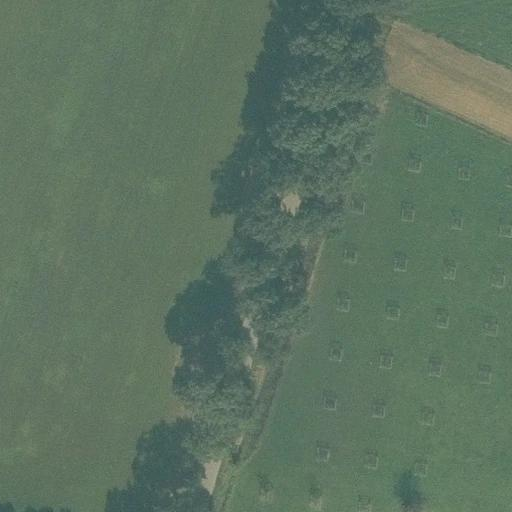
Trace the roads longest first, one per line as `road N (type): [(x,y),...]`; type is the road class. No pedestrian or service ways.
road 1 (unclassified): [(194,511),(351,0)]
road 2 (track): [(511,97),(345,20)]
